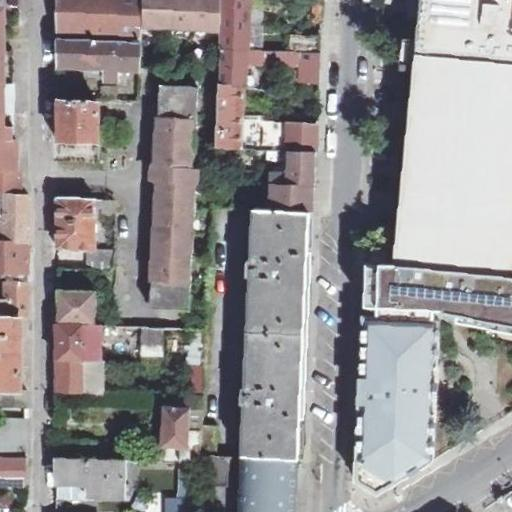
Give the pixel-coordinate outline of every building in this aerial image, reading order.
[(59,0),(59,39),(142,43),(143,26),(143,0),(59,0)] [(143,0),(143,26),(220,30),(221,0),(143,0)] [(220,49),(255,50),(255,43),(247,43),(248,0),(221,0),(220,30),(220,49)] [(511,0),(406,0),(404,16),(420,18),(419,39),(404,37),(401,69),(417,71),(408,156),(398,249),(396,250),(394,251),(392,252),(392,254),(392,256),(392,258),(393,260),(395,261),(397,261),(397,264),(511,275),(511,0)] [(290,51),(321,52),(322,36),(291,35),(290,51)] [(106,68),(106,80),(118,81),(119,69),(141,70),(142,43),(59,39),(59,65),(106,68)] [(218,84),(245,85),(246,62),(302,64),(301,82),(320,83),(320,77),(321,52),(290,51),(255,50),(220,49),(218,84)] [(0,170),(17,171),(17,139),(13,139),(14,125),(4,125),(4,114),(14,114),(14,51),(5,51),(0,51),(0,170)] [(171,156),(170,168),(194,169),(199,87),(161,84),(160,103),(164,103),(161,156),(171,156)] [(287,150),(317,152),(318,124),(261,122),(261,118),(243,118),(245,85),(218,84),(216,148),(286,152),(286,150),(287,150)] [(59,142),(98,142),(98,102),(59,100),(59,142)] [(14,125),(14,114),(4,114),(4,125),(14,125)] [(269,210),(310,213),(311,199),(311,186),(315,186),(315,180),(316,168),(317,152),(287,150),(286,172),(271,171),(270,178),(270,184),(269,210)] [(196,175),(194,169),(170,168),(171,173),(173,181),(197,181),(196,175)] [(0,193),(20,194),(20,183),(20,171),(17,171),(0,170),(0,193)] [(162,192),(156,307),(190,309),(197,181),(173,181),(172,193),(162,192)] [(0,241),(29,242),(29,195),(20,194),(0,193),(0,241)] [(59,198),(59,247),(88,249),(95,250),(96,214),(116,214),(116,201),(59,198)] [(243,457),(299,459),(301,422),(307,288),(309,243),(310,213),(269,210),(254,210),(243,457)] [(0,272),(29,273),(29,242),(0,241),(0,272)] [(95,250),(88,249),(87,269),(112,271),(114,270),(115,269),(116,268),(116,251),(95,250)] [(511,275),(397,264),(377,264),(373,302),(399,309),(402,300),(435,310),(435,304),(459,306),(459,320),(511,329),(511,275)] [(0,301),(0,316),(21,317),(28,317),(29,281),(9,281),(9,302),(0,301)] [(59,290),(58,323),(97,325),(98,291),(59,290)] [(373,302),(371,317),(459,320),(459,306),(435,304),(435,310),(402,300),(399,309),(373,302)] [(0,365),(21,367),(21,317),(0,316),(0,365)] [(440,320),(364,317),(356,480),(378,494),(434,460),(440,320)] [(58,323),(58,360),(97,360),(101,360),(101,332),(107,332),(107,325),(97,325),(58,323)] [(142,353),(159,354),(159,349),(163,350),(164,328),(143,327),(142,353)] [(192,341),(190,366),(208,367),(210,330),(191,330),(191,341),(192,341)] [(58,360),(58,390),(96,391),(97,360),(58,360)] [(0,365),(0,389),(21,390),(21,367),(0,365)] [(21,390),(0,389),(0,406),(29,408),(28,390),(21,390)] [(163,459),(200,460),(200,455),(203,455),(204,425),(206,396),(166,394),(163,459)] [(0,456),(28,457),(28,419),(0,417),(0,456)] [(203,455),(217,455),(219,426),(204,425),(203,455)] [(57,457),(95,458),(95,443),(58,442),(57,457)] [(198,485),(228,487),(230,456),(217,455),(203,455),(200,455),(200,460),(198,485)] [(0,482),(28,483),(28,457),(0,456),(0,482)] [(89,494),(126,495),(127,459),(95,458),(57,457),(57,483),(90,483),(89,494)] [(296,511),(299,459),(243,457),(240,511),(296,511)] [(168,511),(196,511),(198,496),(169,496),(168,511)]
